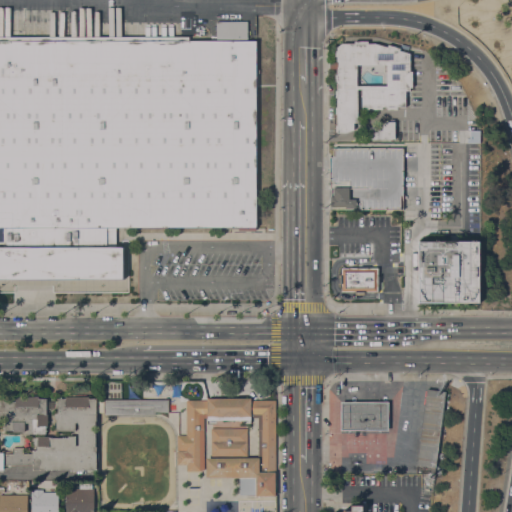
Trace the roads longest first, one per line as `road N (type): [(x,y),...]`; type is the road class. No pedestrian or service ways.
road 1 (primary): [(303,331),(0,330)]
road 2 (motorway): [(303,3),(326,16),(410,19),(452,35),(489,70),(511,120)]
road 3 (primary): [(303,357),(511,359)]
road 4 (primary): [(141,357),(303,357)]
road 5 (motorway): [(477,359),(469,511)]
road 6 (primary): [(0,357),(141,357)]
